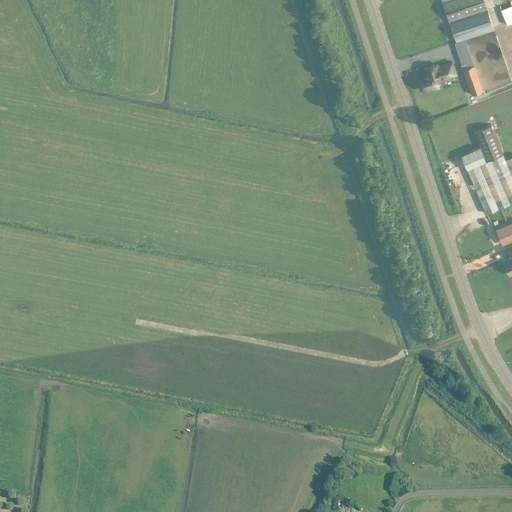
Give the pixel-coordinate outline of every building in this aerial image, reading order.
[(495,26),(486,0),(444,0),(457,38),(495,26)] [(438,77),(453,72),(458,70),(454,59),(450,60),(435,66),(433,62),(425,64),(428,71),(420,74),(424,86),(431,84),(432,86),(440,84),(440,81),(438,77)] [(475,61),(463,65),(472,90),(484,86),(475,61)] [(481,143),(463,151),(488,210),(511,199),(511,152),(506,155),(504,150),(496,130),(492,120),(475,127),(481,143)] [(451,181),(459,178),(452,156),(444,159),(451,181)] [(503,238),(511,234),(511,218),(497,225),(503,238)]
